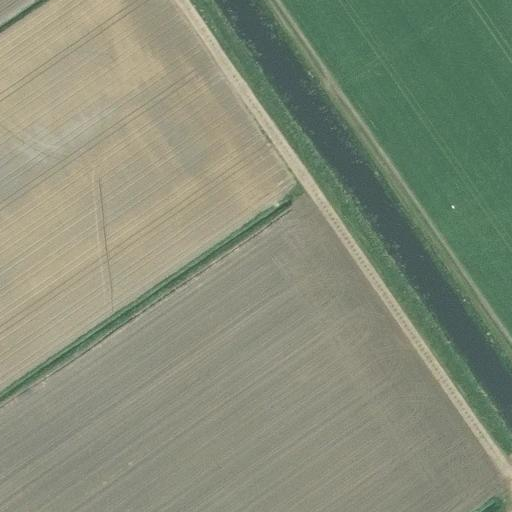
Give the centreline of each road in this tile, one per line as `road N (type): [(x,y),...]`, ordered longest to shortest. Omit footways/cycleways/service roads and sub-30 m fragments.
road 1 (track): [(178,0),(511,479)]
road 2 (track): [(511,352),(269,0)]
